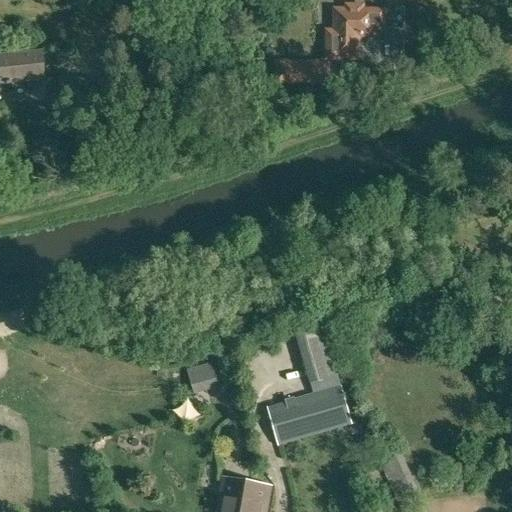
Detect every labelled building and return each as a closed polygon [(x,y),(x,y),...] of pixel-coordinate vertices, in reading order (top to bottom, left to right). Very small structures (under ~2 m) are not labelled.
[(373,36),(373,29),(385,30),(385,11),(362,11),(362,7),(347,6),(347,10),(342,10),(342,32),(327,32),(327,59),(349,59),(349,36),(373,36)] [(10,83),(41,80),(39,53),(38,53),(38,55),(13,57),(13,55),(0,56),(0,83),(5,83),(5,85),(10,85),(10,83)] [(327,81),(327,63),(279,64),(279,82),(327,81)] [(159,102),(141,95),(137,104),(155,112),(159,102)] [(338,375),(322,321),(320,322),(295,329),(311,383),(338,375)] [(212,363),(187,370),(192,385),(194,394),(219,387),(212,363)] [(352,424),(341,388),(268,409),(278,445),(352,424)] [(401,511),(423,502),(401,450),(379,460),(401,511)] [(264,511),(269,488),(226,481),(220,511),(264,511)]
